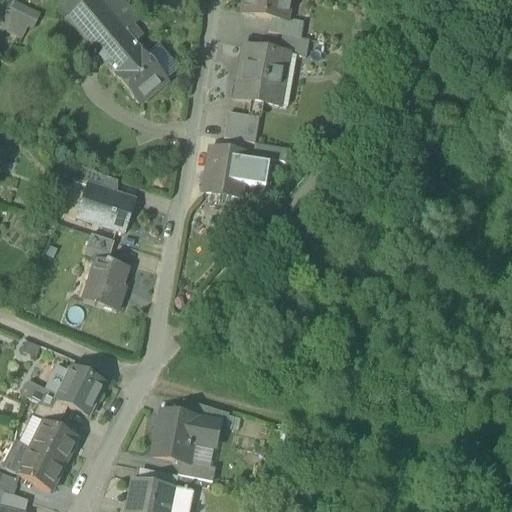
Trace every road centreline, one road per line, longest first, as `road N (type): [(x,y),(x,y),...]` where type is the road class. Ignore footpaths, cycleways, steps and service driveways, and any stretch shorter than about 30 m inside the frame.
road 1 (unclassified): [(486,0),(152,366)]
road 2 (track): [(146,380),(316,436),(385,430),(511,480)]
road 3 (residential): [(152,366),(211,0)]
road 4 (residential): [(146,380),(0,318)]
road 5 (unclassified): [(146,380),(79,511)]
